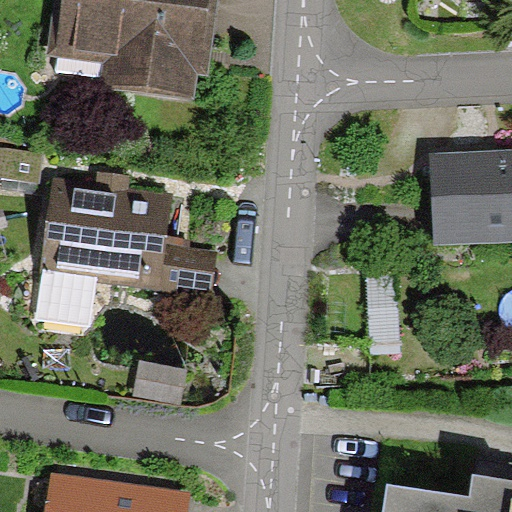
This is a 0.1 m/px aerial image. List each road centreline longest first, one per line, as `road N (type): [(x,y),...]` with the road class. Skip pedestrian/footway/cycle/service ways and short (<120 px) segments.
road 1 (residential): [(262,443),(296,92)]
road 2 (residential): [(262,443),(0,407)]
road 3 (residential): [(511,82),(296,92)]
